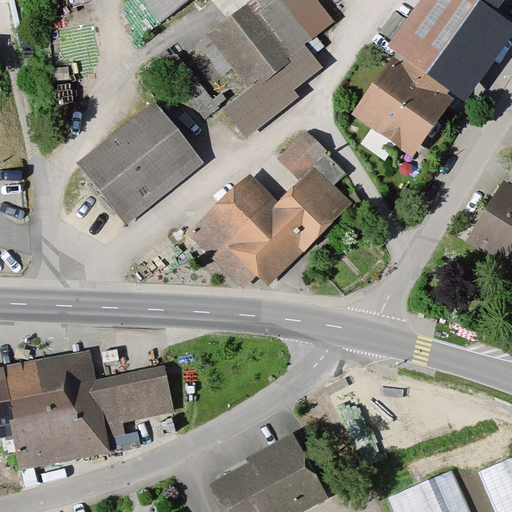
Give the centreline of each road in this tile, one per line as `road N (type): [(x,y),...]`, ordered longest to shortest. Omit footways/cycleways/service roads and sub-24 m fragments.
road 1 (track): [(371,0),(315,109),(105,277),(96,308)]
road 2 (residential): [(8,511),(134,473),(273,396),(356,332)]
road 3 (primary): [(356,332),(222,313),(0,304)]
road 4 (track): [(40,306),(47,178),(101,97),(84,0)]
road 5 (residential): [(511,94),(391,294),(356,332)]
road 6 (track): [(315,109),(413,256)]
road 7 (primary): [(511,380),(356,332)]
road 8 (track): [(101,97),(229,0)]
road 9 (track): [(47,178),(31,157),(11,40),(0,37)]
